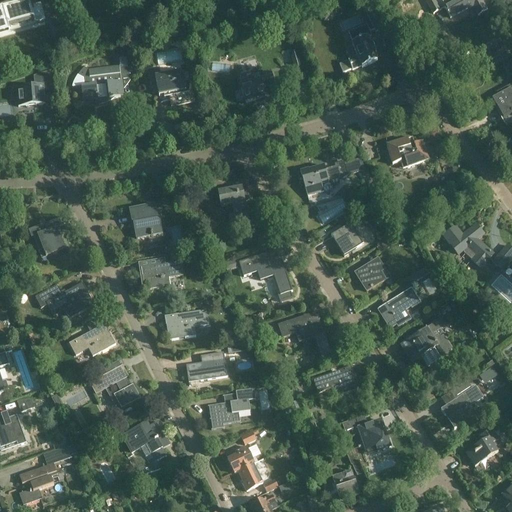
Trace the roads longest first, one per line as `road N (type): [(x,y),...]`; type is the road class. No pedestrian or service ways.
road 1 (residential): [(444,475),(243,149)]
road 2 (residential): [(227,511),(67,179)]
road 3 (residential): [(243,149),(418,89)]
road 4 (residential): [(67,179),(243,149)]
road 5 (residential): [(511,205),(418,89)]
